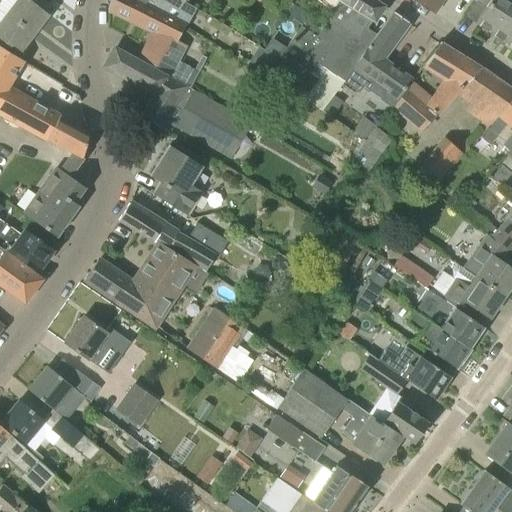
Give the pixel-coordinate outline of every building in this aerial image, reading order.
[(35,6),(28,0),(17,0),(6,15),(33,35),(48,15),(35,6)] [(183,51),(185,46),(176,41),(184,25),(174,19),(162,11),(161,14),(141,2),(137,0),(110,0),(107,9),(156,33),(142,60),(169,76),(183,50),(183,51)] [(162,11),(174,19),(184,2),(180,0),(137,0),(141,2),(161,14),(162,11)] [(266,0),(265,2),(286,16),(294,6),(285,0),(266,0)] [(337,0),(305,0),(307,1),(320,1),(320,0),(323,0),(334,8),(339,1),(337,0)] [(334,8),(328,20),(352,35),(364,16),(374,21),(384,7),(373,0),(337,0),(339,1),(334,8)] [(414,0),(431,11),(438,0),(414,0)] [(511,0),(475,0),(465,17),(465,18),(476,2),(485,8),(475,24),(491,34),(511,1),(511,0)] [(511,1),(491,34),(506,44),(511,33),(511,1)] [(317,38),(324,27),(294,6),(286,16),(301,26),(317,38)] [(384,55),(407,23),(393,13),(376,36),(374,34),(367,45),(368,47),(356,64),(351,72),(366,82),(369,78),(386,91),(383,95),(395,103),(405,90),(411,82),(386,63),(389,59),(384,55)] [(0,23),(0,40),(18,55),(33,35),(6,15),(0,23)] [(278,60),(268,75),(282,85),(296,65),(336,93),(351,72),(356,64),(317,38),(301,26),(278,60)] [(445,78),(425,107),(405,90),(395,103),(392,106),(422,131),(435,115),(437,117),(457,95),(469,104),(464,111),(488,129),(511,98),(511,90),(481,69),(439,43),(424,63),(445,78)] [(113,47),(105,66),(154,93),(140,116),(170,134),(174,127),(222,155),(242,119),(196,92),(185,88),(113,47)] [(0,48),(0,114),(7,119),(55,144),(72,153),(82,158),(88,132),(59,116),(5,89),(21,61),(0,48)] [(250,63),(268,75),(278,60),(260,48),(250,63)] [(323,112),(332,118),(343,103),(334,96),(323,112)] [(511,98),(488,129),(496,136),(506,123),(511,127),(511,135),(503,146),(509,152),(511,149),(511,98)] [(364,142),(375,128),(376,126),(363,117),(352,134),(364,142)] [(391,140),(380,132),(354,170),(365,178),(391,140)] [(432,192),(463,155),(449,143),(443,138),(412,175),(432,192)] [(152,195),(186,217),(201,192),(190,185),(201,167),(168,146),(167,148),(151,175),(150,174),(149,176),(160,183),(153,193),(152,195)] [(511,172),(511,152),(492,178),(502,186),(511,172)] [(338,175),(346,163),(335,156),(327,169),(338,175)] [(84,188),(71,179),(60,171),(55,167),(22,213),(56,237),(57,236),(56,235),(76,209),(77,208),(78,206),(73,203),(83,190),(84,188)] [(312,188),(325,195),(332,182),(319,175),(312,188)] [(477,215),(465,203),(458,210),(470,222),(477,215)] [(158,246),(193,264),(205,272),(214,257),(129,204),(117,221),(158,246)] [(403,227),(411,216),(403,211),(396,222),(403,227)] [(511,214),(497,230),(483,219),(476,227),(487,235),(507,252),(511,246),(511,214)] [(20,235),(0,220),(0,249),(4,253),(8,247),(38,268),(51,250),(24,230),(20,235)] [(406,239),(426,252),(429,247),(410,234),(406,239)] [(463,270),(503,297),(511,283),(511,271),(501,264),(508,253),(507,252),(487,235),(463,270)] [(399,241),(385,243),(387,260),(401,258),(399,241)] [(132,285),(97,261),(85,279),(151,325),(193,264),(158,246),(132,285)] [(15,252),(12,257),(25,266),(28,261),(15,252)] [(41,280),(3,254),(0,257),(0,285),(24,303),(41,280)] [(374,261),(367,256),(362,263),(369,268),(374,261)] [(442,300),(454,308),(465,315),(471,306),(488,318),(503,297),(463,270),(455,264),(451,270),(452,278),(456,280),(442,300)] [(373,271),(367,280),(380,289),(387,280),(373,271)] [(382,291),(366,281),(361,289),(377,299),(382,291)] [(282,315),(296,315),(297,299),(282,299),(282,315)] [(447,319),(421,301),(414,312),(468,349),(472,342),(476,342),(479,337),(478,333),(482,327),(465,315),(454,308),(447,319)] [(186,348),(201,359),(229,318),(213,307),(186,348)] [(406,324),(420,333),(415,340),(427,348),(425,350),(454,368),(455,367),(459,366),(463,362),(461,358),(468,349),(414,312),(406,324)] [(64,344),(86,359),(99,341),(116,352),(125,339),(109,327),(105,333),(83,317),(64,344)] [(238,383),(247,370),(253,361),(232,347),(244,329),(229,318),(201,359),(238,383)] [(334,331),(349,341),(356,329),(342,319),(334,331)] [(413,368),(390,353),(399,339),(382,327),(364,353),(375,360),(406,381),(433,399),(441,388),(445,388),(448,383),(447,379),(448,378),(419,358),(413,368)] [(396,395),(406,381),(375,360),(365,374),(396,395)] [(80,394),(82,396),(89,402),(98,390),(91,384),(69,367),(60,378),(47,367),(27,390),(60,417),(80,394)] [(277,409),(320,439),(347,400),(304,370),(277,409)] [(133,383),(114,409),(139,427),(158,401),(133,383)] [(400,398),(394,407),(382,423),(401,436),(412,444),(427,422),(409,411),(412,406),(400,398)] [(0,423),(0,424),(0,425),(23,444),(43,421),(19,401),(0,423)] [(367,414),(358,408),(341,433),(354,441),(352,444),(382,463),(401,436),(382,423),(367,414)] [(65,422),(60,417),(50,430),(87,460),(98,448),(65,422)] [(483,455),(508,473),(511,468),(511,426),(507,423),(483,455)] [(315,462),(324,448),(288,424),(278,438),(315,462)] [(16,465),(25,473),(21,477),(38,493),(53,476),(37,461),(0,427),(0,462),(8,453),(19,463),(16,465)] [(228,428),(221,438),(231,445),(238,434),(228,428)] [(262,439),(247,429),(237,443),(252,453),(262,439)] [(237,452),(231,460),(246,470),(251,463),(237,452)] [(159,458),(151,453),(145,461),(152,466),(159,458)] [(210,456),(196,477),(207,485),(222,464),(210,456)] [(311,502),(325,511),(348,511),(366,486),(336,466),(311,502)] [(511,511),(511,492),(483,471),(458,504),(468,511),(490,511),(494,507),(501,511),(508,511),(509,511),(511,511)] [(325,511),(311,502),(277,479),(261,501),(277,511),(259,511),(256,510),(257,508),(233,491),(223,505),(233,511),(325,511)] [(0,511),(33,511),(0,484),(0,511)]
